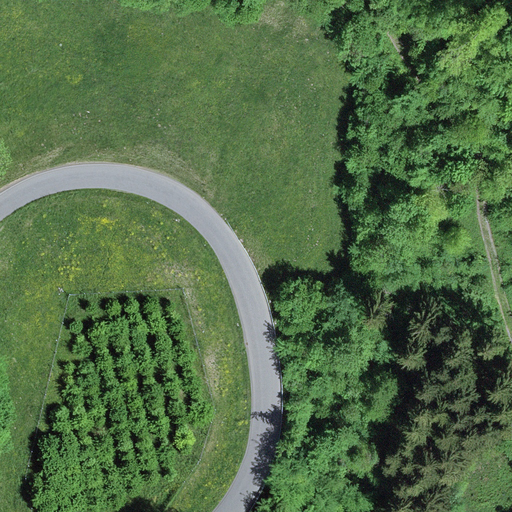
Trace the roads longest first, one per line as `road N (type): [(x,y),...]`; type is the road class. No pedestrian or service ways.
road 1 (tertiary): [(0,200),(47,181),(130,180),(200,214),(229,251),(262,348),(266,404),(254,470),(231,511)]
road 2 (track): [(511,274),(464,144),(363,0)]
